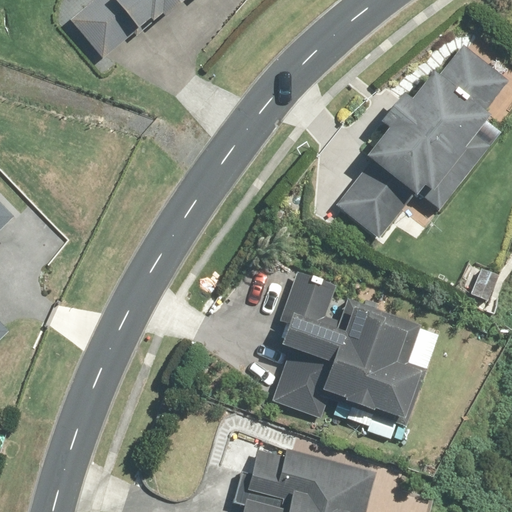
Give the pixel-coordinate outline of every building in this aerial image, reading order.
[(192,0),(90,0),(70,17),(105,58),(158,12),(166,22),(192,0)] [(378,124),(386,130),(331,205),(380,240),(414,193),(442,213),(491,145),(473,132),(509,84),(461,49),(439,79),(430,72),(407,103),(398,97),(378,124)] [(0,342),(14,328),(0,314),(0,228),(16,212),(0,195),(0,342)] [(336,282),(295,268),(277,320),(287,324),(277,353),(287,356),(271,402),(320,419),(328,397),(344,403),(340,414),(375,426),(379,414),(404,423),(436,331),(352,302),(341,333),(321,326),(336,282)] [(362,511),(372,474),(282,452),(281,457),(253,450),(237,511),(362,511)]
